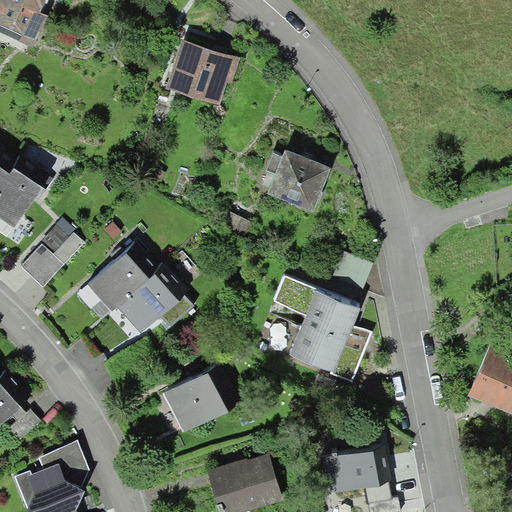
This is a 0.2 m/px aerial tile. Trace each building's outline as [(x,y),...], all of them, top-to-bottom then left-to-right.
[(48,0),(0,0),(0,34),(30,46),(48,0)] [(234,57),(175,38),(160,86),(219,105),(234,57)] [(40,174),(0,148),(0,223),(7,227),(40,174)] [(323,167),(274,148),(258,191),(307,209),(323,167)] [(78,246),(55,225),(18,265),(41,286),(78,246)] [(182,289),(131,237),(84,282),(135,335),(182,289)] [(356,304),(280,275),(269,303),(297,314),(280,357),(348,383),(366,335),(347,328),(356,304)] [(511,354),(482,342),(461,394),(511,414),(511,354)] [(224,360),(157,392),(176,431),(243,399),(224,360)] [(1,385),(0,383),(0,432),(31,405),(8,379),(1,385)] [(385,441),(316,456),(324,494),(393,480),(385,441)] [(268,454),(204,469),(214,511),(226,511),(279,500),(268,454)] [(50,462),(20,473),(25,487),(17,508),(29,511),(70,511),(66,502),(73,481),(53,471),(50,462)]
